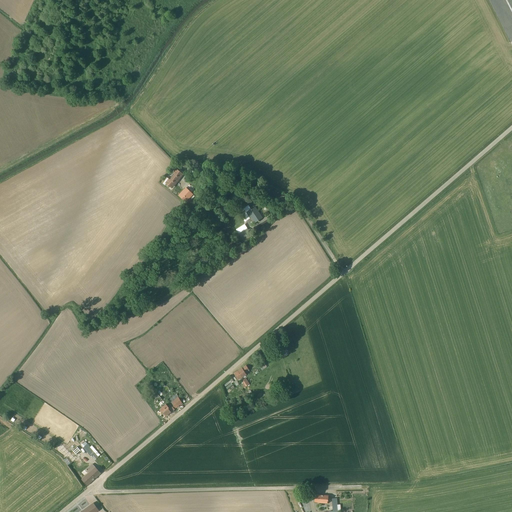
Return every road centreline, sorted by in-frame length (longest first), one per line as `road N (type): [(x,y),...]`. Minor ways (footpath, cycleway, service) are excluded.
road 1 (unclassified): [(90,488),(343,273)]
road 2 (unclassified): [(90,488),(359,487)]
road 3 (unclassified): [(343,273),(511,127)]
road 4 (unclassified): [(177,165),(240,176),(296,205),(343,273)]
road 5 (track): [(359,487),(511,466)]
